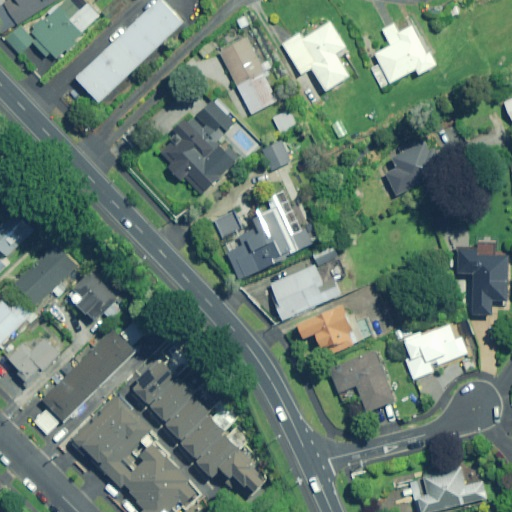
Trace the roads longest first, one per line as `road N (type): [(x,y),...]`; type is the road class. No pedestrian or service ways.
road 1 (tertiary): [(311,463),(275,387),(232,327),(0,82)]
road 2 (residential): [(481,402),(425,434),(311,463)]
